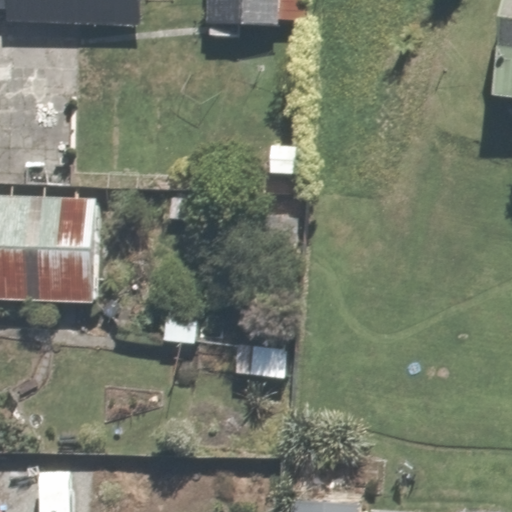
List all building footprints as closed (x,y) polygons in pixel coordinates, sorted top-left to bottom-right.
[(24,0),(24,29),(176,31),(176,0),(24,0)] [(221,0),(221,30),(291,32),(291,21),(320,22),(320,0),(221,0)] [(0,153),(11,154),(11,66),(0,65),(0,153)] [(111,199),(0,197),(0,308),(110,310),(111,199)] [(371,511),(372,499),(302,498),(301,511),(371,511)]
